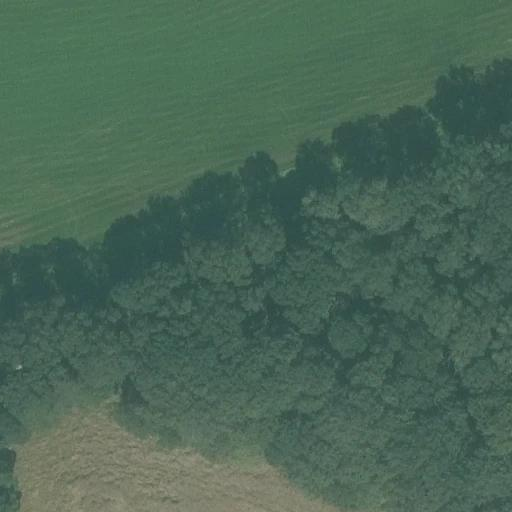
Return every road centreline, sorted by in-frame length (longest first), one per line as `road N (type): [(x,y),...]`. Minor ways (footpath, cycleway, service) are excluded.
road 1 (track): [(511,161),(0,358)]
road 2 (track): [(102,319),(511,481)]
